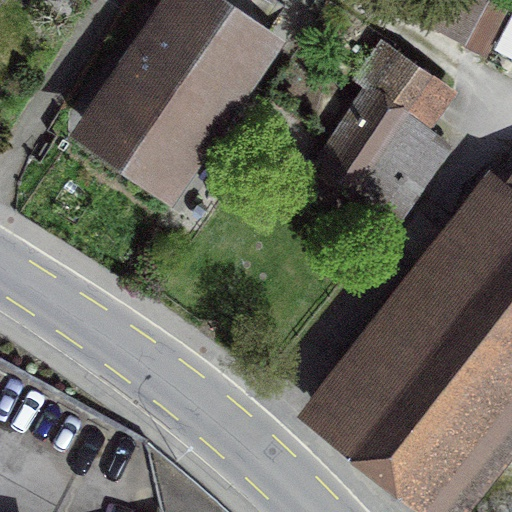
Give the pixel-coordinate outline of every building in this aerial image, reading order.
[(286,4),(280,0),(186,0),(148,55),(131,44),(119,62),(135,73),(118,98),(99,85),(73,121),(162,183),(286,4)] [(488,0),(486,0),(484,5),(474,0),(418,0),(412,13),(465,41),(462,45),(486,57),(510,11),(488,0)] [(511,52),(511,17),(498,45),(511,52)] [(450,93),(380,46),(358,79),(375,91),(322,168),(356,192),(352,198),(387,222),(439,146),(422,134),(450,93)] [(511,188),(327,424),(433,508),(511,409),(511,188)] [(0,357),(0,511),(164,511),(144,439),(0,357)]
